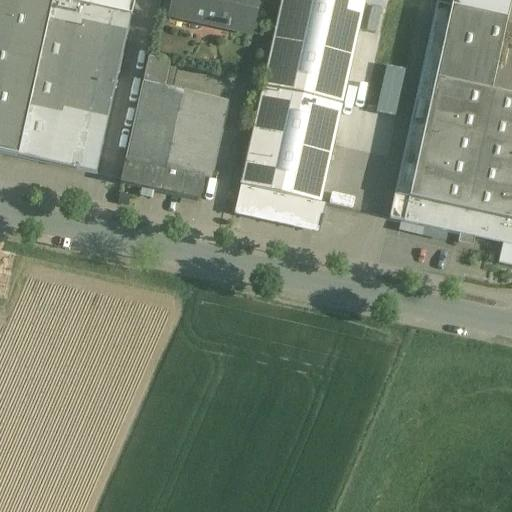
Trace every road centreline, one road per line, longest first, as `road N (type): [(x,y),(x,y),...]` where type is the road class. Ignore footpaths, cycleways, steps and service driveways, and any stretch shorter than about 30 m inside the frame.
road 1 (unclassified): [(511,325),(0,212)]
road 2 (unknown): [(434,0),(369,271)]
